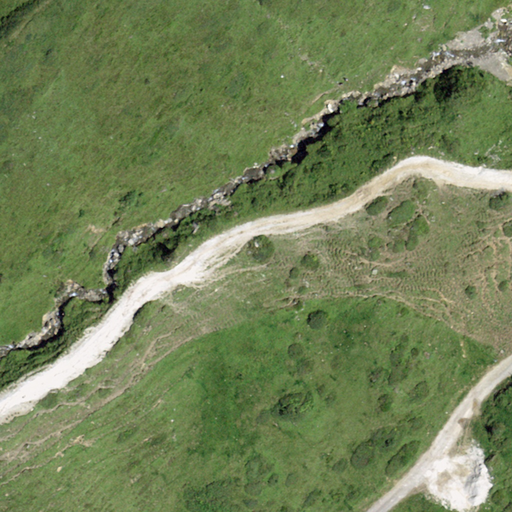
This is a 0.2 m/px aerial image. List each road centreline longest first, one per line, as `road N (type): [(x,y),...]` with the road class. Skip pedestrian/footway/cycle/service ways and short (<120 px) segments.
road 1 (track): [(511,178),(407,162),(322,209),(231,240),(146,290),(74,358),(0,407)]
road 2 (track): [(511,359),(370,511)]
